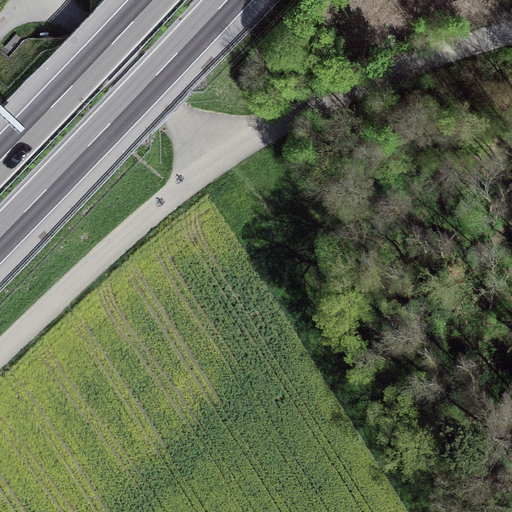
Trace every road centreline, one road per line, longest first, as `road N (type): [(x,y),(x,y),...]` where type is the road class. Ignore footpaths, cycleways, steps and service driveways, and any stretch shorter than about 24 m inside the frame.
road 1 (track): [(476,511),(424,448),(325,237),(301,109)]
road 2 (motorway): [(0,236),(226,0)]
road 3 (unclassified): [(220,159),(301,109),(377,76),(511,34)]
road 4 (unclassified): [(0,352),(220,159)]
road 5 (unclassified): [(46,0),(220,159)]
road 6 (motorway): [(153,0),(0,159)]
road 7 (track): [(220,159),(283,67),(352,0)]
